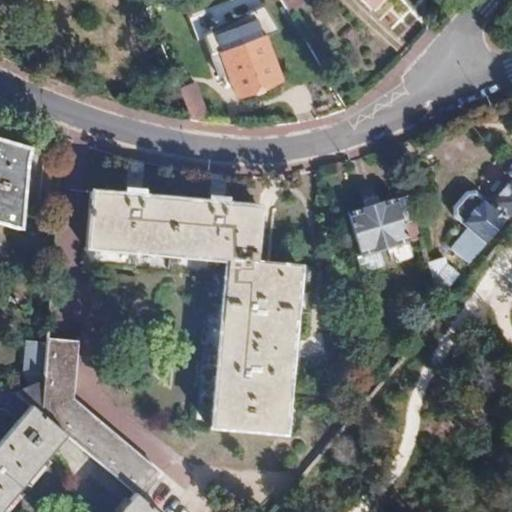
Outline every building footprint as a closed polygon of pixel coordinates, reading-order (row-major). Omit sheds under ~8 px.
[(311,2),(310,0),(279,0),(288,15),(311,2)] [(356,0),(370,13),(382,0),(356,0)] [(426,0),(404,0),(413,11),(427,1),(426,0)] [(320,68),(299,32),(290,37),(294,45),(291,49),(308,76),(320,68)] [(259,37),(207,55),(215,76),(227,72),(235,94),(276,79),(259,37)] [(204,116),(192,84),(176,89),(187,118),(204,116)] [(0,223),(16,228),(24,159),(27,146),(0,137),(0,223)] [(140,188),(143,160),(138,159),(127,155),(123,186),(140,188)] [(511,198),(511,160),(505,169),(491,158),(477,174),(488,183),(464,212),(467,215),(444,242),(463,257),(500,213),(511,198)] [(223,194),(224,173),(217,172),(208,171),(206,192),(223,194)] [(222,258),(252,259),(256,203),(223,200),(223,194),(206,192),(205,199),(139,193),(140,188),(123,186),(123,191),(89,189),(83,246),(222,258)] [(417,237),(405,197),(404,193),(345,210),(357,255),(354,256),(359,273),(381,266),(377,250),(417,237)] [(505,217),(511,209),(511,198),(500,213),(505,217)] [(434,291),(455,266),(443,257),(440,249),(422,254),(434,291)] [(252,259),(222,258),(208,425),(282,431),(297,263),(252,259)] [(72,401),(77,343),(45,340),(42,379),(42,385),(39,412),(65,434),(94,459),(134,492),(138,496),(156,474),(99,425),(72,401)] [(39,412),(42,385),(42,379),(15,392),(30,404),(39,412)] [(65,434),(39,412),(30,404),(19,418),(53,447),(65,434)] [(53,447),(19,418),(0,440),(0,510),(42,460),(53,447)] [(138,496),(134,492),(123,504),(132,511),(147,511),(151,507),(138,496)]
